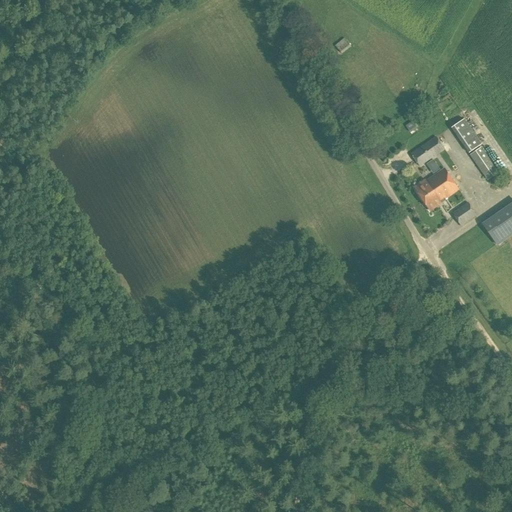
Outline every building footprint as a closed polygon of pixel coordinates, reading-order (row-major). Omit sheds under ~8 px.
[(342,54),(351,47),(344,38),(335,46),(342,54)] [(469,153),(481,144),(464,119),(451,128),(469,153)] [(409,125),(414,133),(420,130),(415,122),(409,125)] [(420,166),(444,149),(436,137),(411,154),(420,166)] [(488,181),(498,173),(481,148),(470,155),(488,181)] [(459,189),(444,169),(426,181),(425,180),(414,187),(430,211),(446,200),(445,199),(459,189)] [(461,226),(476,215),(468,203),(452,213),(461,226)] [(511,237),(511,205),(483,226),(498,247),(511,237)]
